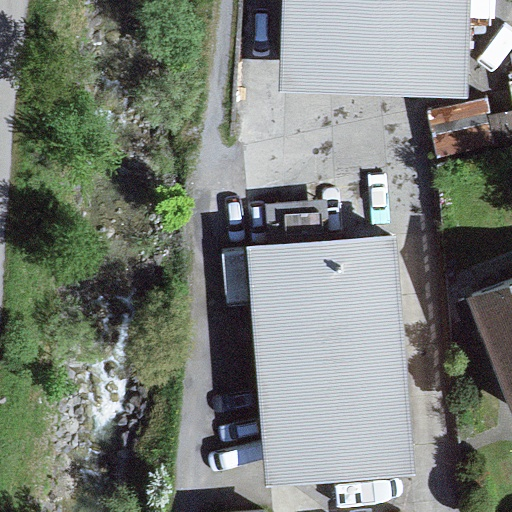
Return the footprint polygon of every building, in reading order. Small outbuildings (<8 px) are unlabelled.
[(283,0),(281,70),(467,75),(468,0),(283,0)] [(447,145),(495,139),(490,95),(441,100),(447,145)] [(269,466),(415,453),(395,217),(248,230),(269,466)] [(511,256),(469,274),(473,284),(454,291),(466,323),(483,316),(511,387),(511,256)] [(269,511),(269,499),(213,502),(213,511),(269,511)]
